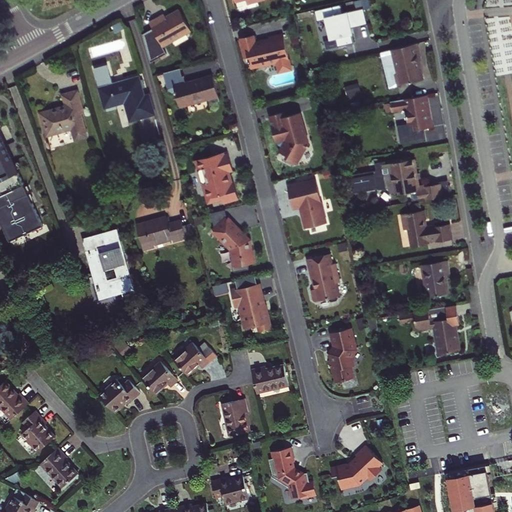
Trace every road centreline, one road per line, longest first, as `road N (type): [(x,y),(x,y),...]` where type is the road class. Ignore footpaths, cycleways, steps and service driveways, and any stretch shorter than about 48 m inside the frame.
road 1 (residential): [(213,0),(318,419)]
road 2 (residential): [(460,0),(500,244),(484,288),(496,358),(511,378)]
road 3 (residential): [(27,371),(98,446),(136,438)]
